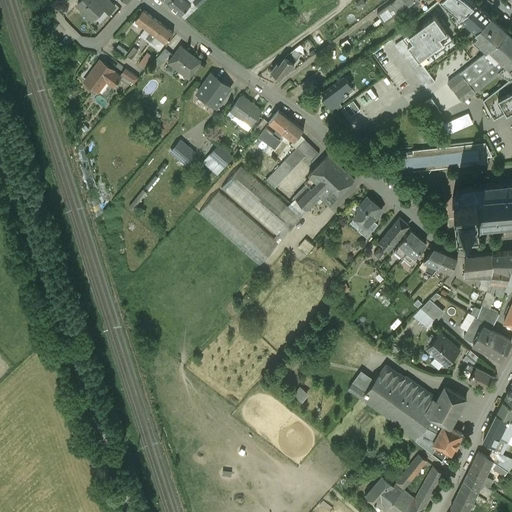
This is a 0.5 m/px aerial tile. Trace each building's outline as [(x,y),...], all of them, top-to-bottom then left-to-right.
[(100,0),(78,0),(93,15),(104,4),(100,0)] [(114,4),(110,0),(100,0),(104,4),(109,9),(114,4)] [(188,0),(167,0),(168,0),(180,12),(190,1),(188,0)] [(191,0),(190,1),(180,12),(185,15),(198,3),(194,0),(191,0)] [(388,0),(377,8),(383,18),(398,7),(391,0),(388,0)] [(471,0),(444,0),(460,21),(466,16),(460,10),(471,0)] [(490,10),(478,0),(471,0),(460,10),(470,19),(476,24),(490,10)] [(143,6),(135,16),(146,24),(153,14),(143,6)] [(434,9),(409,28),(413,34),(408,38),(419,53),(444,35),(440,30),(446,25),(434,9)] [(490,10),(476,24),(478,27),(473,31),(487,44),(490,42),(507,25),(498,17),(490,10)] [(163,21),(153,14),(146,24),(156,31),(163,21)] [(173,28),(163,21),(156,31),(166,38),(173,28)] [(504,56),(511,48),(511,29),(507,25),(490,42),(504,56)] [(128,47),(119,41),(115,45),(124,52),(128,47)] [(181,41),(168,58),(189,74),(201,57),(181,41)] [(487,44),(448,75),(459,89),(466,84),(469,89),(507,59),(504,56),(490,42),(487,44)] [(134,43),(127,52),(132,55),(139,47),(134,43)] [(166,44),(157,54),(162,59),(171,49),(166,44)] [(301,49),(295,45),(285,52),(294,58),(301,49)] [(147,49),(139,60),(145,64),(153,53),(147,49)] [(285,52),(279,60),(277,59),(272,67),(280,73),(286,65),(288,67),(294,58),(285,52)] [(416,61),(423,71),(421,72),(426,80),(435,74),(422,56),(416,61)] [(101,57),(85,77),(98,87),(106,77),(114,82),(117,78),(118,77),(121,73),(113,67),(114,66),(101,57)] [(138,74),(126,64),(121,70),(134,80),(138,74)] [(231,83),(211,69),(197,89),(217,103),(231,83)] [(313,71),(300,80),(307,89),(320,80),(313,71)] [(344,72),(321,89),(330,102),(338,96),(348,89),(345,85),(351,81),(344,72)] [(503,80),(486,90),(487,92),(490,91),(494,96),(508,87),(505,82),(503,80)] [(366,86),(357,92),(364,102),(373,96),(366,86)] [(508,87),(494,96),(486,99),(493,113),(511,102),(511,89),(510,86),(508,87)] [(262,106),(241,91),(231,106),(251,121),(262,106)] [(432,92),(421,99),(430,112),(441,106),(432,92)] [(338,96),(330,102),(329,102),(333,108),(342,101),(338,96)] [(290,114),(279,106),(269,117),(278,124),(281,126),(290,114)] [(469,106),(447,115),(451,125),(473,116),(469,106)] [(264,113),(256,123),(261,127),(264,123),(268,118),(264,113)] [(303,124),(290,114),(281,126),(284,129),(294,136),(299,130),(303,124)] [(273,130),(264,123),(261,127),(258,131),(275,145),(282,136),(280,135),(273,130)] [(281,126),(278,124),(273,130),(280,135),(284,129),(281,126)] [(299,140),(305,134),(299,130),(294,136),(299,140)] [(319,148),(305,134),(299,140),(297,143),(305,151),(311,157),(319,148)] [(474,135),(437,138),(438,142),(414,145),(414,149),(402,150),(404,164),(430,161),(430,164),(436,164),(435,161),(487,155),(486,149),(490,148),(485,137),(474,138),(474,135)] [(181,137),(171,148),(185,159),(194,148),(181,137)] [(232,153),(219,141),(211,150),(224,162),(232,153)] [(297,143),(266,175),(275,182),(305,151),(297,143)] [(321,181),(342,161),(329,149),(308,170),(312,173),(321,181)] [(288,202),(241,161),(221,183),(282,236),(301,213),(288,202)] [(342,161),(321,181),(326,187),(335,195),(355,174),(342,161)] [(312,173),(293,193),(295,195),(308,206),(322,191),(326,187),(321,181),(312,173)] [(498,177),(489,179),(488,176),(486,176),(487,179),(477,180),(477,177),(475,178),(475,180),(465,181),(457,186),(454,190),(452,192),(456,195),(457,211),(455,215),(457,217),(460,213),(461,213),(462,223),(460,225),(462,226),(464,224),(471,223),(471,226),(473,225),(472,223),(480,222),(480,225),(482,224),(481,222),(491,221),(491,223),(493,223),(493,221),(503,220),(503,222),(505,222),(504,219),(511,218),(511,176),(511,177),(511,176),(511,173),(511,174),(510,176),(500,177),(500,175),(498,175),(498,177)] [(293,193),(281,182),(277,186),(291,199),(295,195),(293,193)] [(279,239),(218,187),(199,209),(259,262),(279,239)] [(382,204),(368,192),(361,201),(363,203),(355,212),(364,220),(367,222),(373,215),(382,204)] [(308,206),(295,195),(291,199),(288,202),(301,213),(308,206)] [(168,205),(162,199),(156,205),(162,211),(168,205)] [(399,213),(380,237),(388,245),(408,221),(399,213)] [(373,215),(367,222),(364,220),(359,226),(367,233),(378,219),(373,215)] [(411,225),(394,246),(402,253),(407,246),(419,232),(411,225)] [(419,232),(407,246),(414,252),(426,238),(419,232)] [(445,248),(433,243),(423,255),(429,257),(425,266),(430,268),(432,269),(441,258),(445,248)] [(384,246),(376,255),(381,259),(389,250),(384,246)] [(509,265),(508,246),(507,246),(493,247),(491,247),(493,258),(493,262),(509,265)] [(491,247),(464,251),(464,268),(463,268),(463,272),(468,272),(468,270),(480,270),(491,270),(493,262),(493,258),(491,247)] [(457,253),(445,248),(440,262),(451,267),(457,253)] [(509,265),(493,262),(491,270),(490,277),(494,278),(494,281),(499,281),(499,278),(506,279),(511,265),(509,265)] [(491,270),(480,270),(480,277),(478,283),(487,286),(490,277),(491,270)] [(436,287),(428,294),(421,302),(436,315),(443,307),(432,297),(440,290),(436,287)] [(246,290),(237,301),(242,306),(252,294),(246,290)] [(499,308),(482,298),(477,312),(492,321),(493,321),(499,308)] [(436,315),(421,302),(413,312),(428,325),(436,315)] [(477,312),(475,311),(472,316),(477,320),(478,319),(482,322),(483,319),(491,324),(492,321),(477,312)] [(491,324),(483,319),(482,322),(478,319),(477,320),(472,316),(464,331),(474,337),(473,338),(501,353),(511,335),(491,324)] [(460,344),(440,327),(426,343),(435,351),(437,348),(448,357),(460,344)] [(478,352),(470,345),(463,354),(468,357),(472,359),(478,352)] [(492,369),(476,361),(472,359),(468,357),(465,363),(473,367),(469,374),(485,382),(492,369)] [(429,387),(407,372),(405,372),(404,372),(389,361),(385,361),(379,369),(435,408),(437,405),(454,414),(466,392),(444,380),(437,395),(434,394),(432,392),(432,391),(430,389),(429,387)] [(379,369),(374,375),(375,375),(371,380),(365,388),(352,378),(348,383),(351,385),(352,384),(362,392),(363,393),(369,397),(369,398),(370,398),(376,402),(376,403),(377,404),(378,403),(384,408),(385,409),(385,408),(391,413),(390,415),(391,415),(395,418),(395,419),(396,419),(442,455),(448,445),(433,437),(444,418),(450,421),(454,414),(437,405),(435,408),(379,369)] [(371,380),(358,370),(352,378),(365,388),(371,380)] [(300,382),(295,389),(301,395),(307,388),(300,382)] [(511,400),(503,395),(497,407),(511,415),(511,400)] [(490,422),(510,431),(511,426),(511,415),(497,407),(490,422)] [(450,421),(444,418),(433,437),(448,445),(451,447),(455,440),(456,440),(459,435),(458,434),(461,427),(450,421)] [(510,431),(490,422),(483,435),(489,438),(489,437),(494,440),(503,445),(510,431)] [(502,448),(492,443),(492,444),(488,452),(493,455),(500,460),(505,450),(502,448)] [(488,452),(478,446),(467,468),(482,477),(493,455),(488,452)] [(419,448),(395,477),(404,484),(427,455),(419,448)] [(433,460),(415,493),(426,501),(444,468),(433,460)] [(459,485),(474,493),(480,481),(482,477),(467,468),(459,485)] [(382,469),(366,489),(378,499),(394,480),(394,479),(382,469)] [(404,484),(395,477),(394,479),(394,480),(378,499),(393,511),(419,511),(426,501),(415,493),(404,484)] [(490,482),(482,477),(480,481),(485,484),(479,497),(484,500),(486,496),(487,496),(487,495),(489,491),(496,497),(501,490),(490,482)] [(474,493),(459,485),(451,501),(453,503),(462,509),(466,511),(470,502),(473,504),(475,499),(472,497),(474,493)] [(462,509),(453,503),(446,511),(465,511),(461,509),(462,509)]
